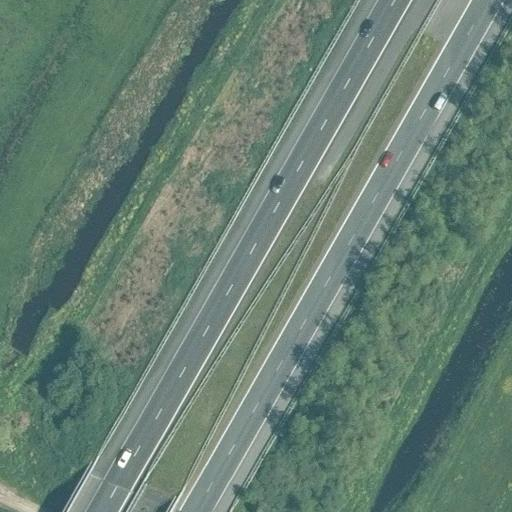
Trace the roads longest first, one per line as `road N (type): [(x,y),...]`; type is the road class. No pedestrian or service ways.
road 1 (motorway): [(393,0),(101,511)]
road 2 (motorway): [(193,511),(485,0)]
